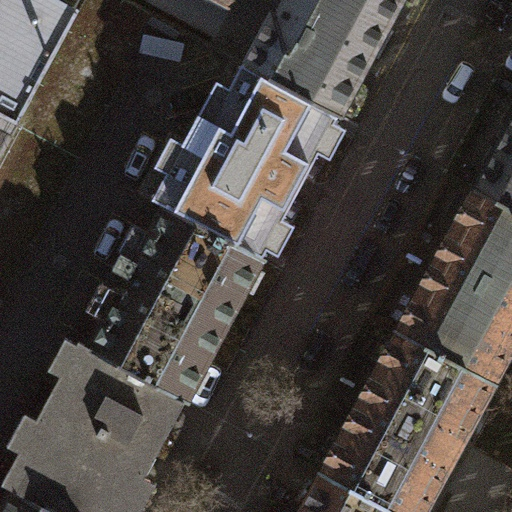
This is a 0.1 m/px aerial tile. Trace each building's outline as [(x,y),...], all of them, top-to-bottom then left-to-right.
[(0,114),(17,123),(79,10),(60,0),(2,0),(0,5),(0,114)] [(149,14),(123,0),(83,0),(79,10),(17,123),(72,153),(149,14)] [(400,0),(277,0),(244,62),(340,115),(400,0)] [(340,115),(244,62),(209,124),(196,117),(153,195),(167,202),(262,255),(340,115)] [(511,109),(478,176),(511,195),(511,109)] [(0,154),(17,123),(0,114),(0,154)] [(0,289),(72,153),(17,123),(0,154),(0,289)] [(511,195),(478,176),(395,322),(491,376),(511,338),(511,195)] [(185,393),(262,255),(167,202),(92,343),(185,393)] [(395,322),(318,469),(398,511),(419,511),(491,376),(395,322)] [(185,393),(92,343),(79,335),(69,354),(1,478),(14,485),(64,511),(120,511),(174,412),(185,393)] [(398,511),(318,469),(295,511),(398,511)] [(0,511),(64,511),(14,485),(0,510),(0,511)]
